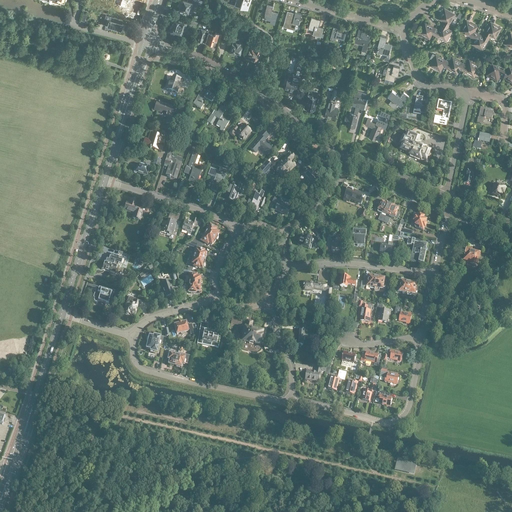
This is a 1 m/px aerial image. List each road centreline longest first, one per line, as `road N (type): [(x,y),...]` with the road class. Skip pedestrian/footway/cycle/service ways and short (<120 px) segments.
road 1 (secondary): [(345,154),(328,150),(211,60),(157,45)]
road 2 (residential): [(290,400),(141,367),(131,334)]
road 3 (primary): [(9,472),(62,312)]
road 4 (residential): [(433,276),(365,264),(285,268)]
road 5 (residential): [(103,180),(183,204),(237,231)]
road 6 (track): [(0,35),(136,72)]
road 7 (primary): [(62,312),(103,180)]
